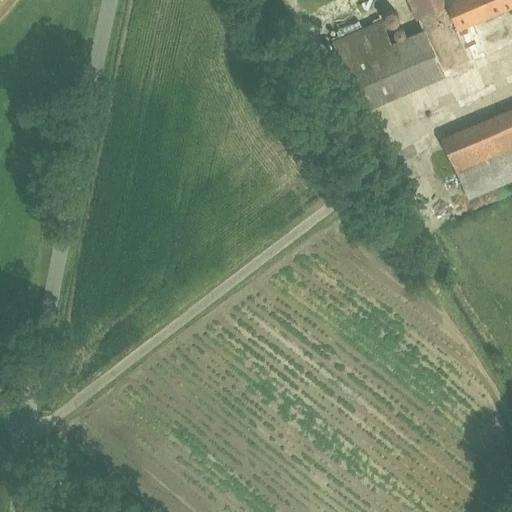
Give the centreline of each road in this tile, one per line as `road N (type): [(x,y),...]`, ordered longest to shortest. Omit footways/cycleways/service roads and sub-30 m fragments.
road 1 (unclassified): [(43,427),(358,182),(430,104),(511,73)]
road 2 (unclassified): [(123,0),(26,409)]
